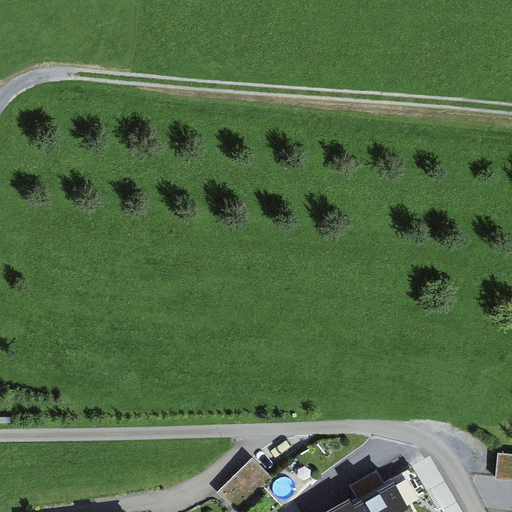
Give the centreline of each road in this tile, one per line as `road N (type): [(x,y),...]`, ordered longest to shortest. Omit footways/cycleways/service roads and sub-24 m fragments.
road 1 (track): [(511,111),(100,74),(24,75),(0,97)]
road 2 (track): [(511,477),(483,454),(422,439),(0,451)]
